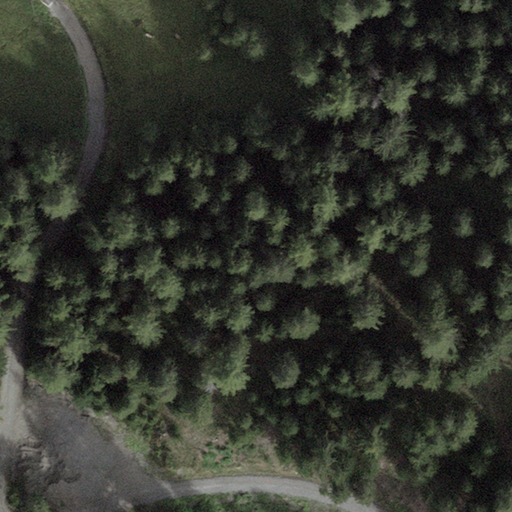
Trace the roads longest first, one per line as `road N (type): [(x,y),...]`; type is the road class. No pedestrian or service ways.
road 1 (track): [(51,0),(87,57),(98,97),(97,141),(15,328),(0,460)]
road 2 (track): [(107,511),(179,488),(238,485),(290,486),(370,511)]
